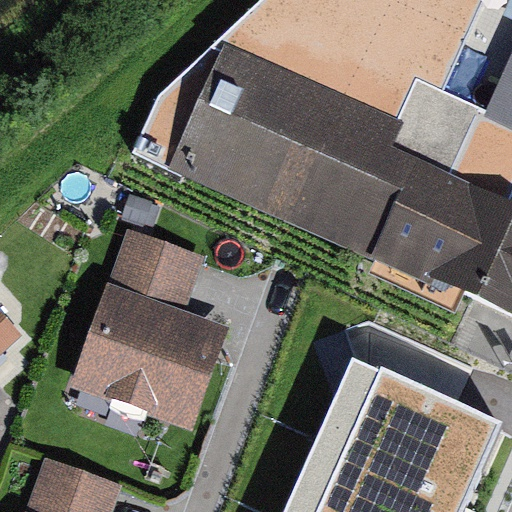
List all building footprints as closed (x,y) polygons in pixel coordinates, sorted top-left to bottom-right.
[(511,0),(270,0),(162,100),(137,157),(185,179),(186,169),(511,313),(511,221),(501,217),(511,193),(511,137),(484,126),(511,60),(511,0)] [(511,60),(484,126),(511,137),(511,60)] [(206,255),(129,227),(72,384),(194,428),(232,324),(187,308),(206,255)] [(0,355),(24,333),(0,307),(0,355)] [(463,511),(498,431),(384,377),(322,511),(463,511)] [(113,511),(124,484),(44,455),(23,511),(113,511)]
